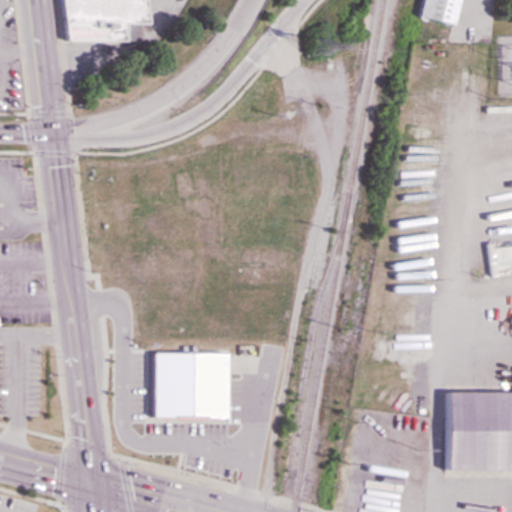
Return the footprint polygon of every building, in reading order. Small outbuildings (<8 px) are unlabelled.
[(58,0),(65,40),(126,42),(124,22),(143,22),(140,0),(58,0)] [(419,0),(456,0),(451,23),(416,15),(419,0)] [(360,31),(361,15),(351,14),(350,30),(360,31)] [(150,350),(149,415),(222,416),(223,351),(150,350)] [(436,470),(511,470),(511,391),(436,391),(436,470)]
